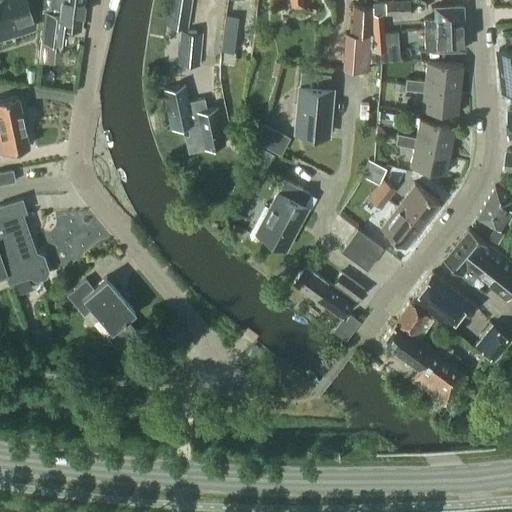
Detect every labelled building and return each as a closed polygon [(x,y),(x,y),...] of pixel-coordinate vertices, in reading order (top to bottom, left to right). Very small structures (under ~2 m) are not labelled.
[(0,0),(0,35),(35,25),(26,0),(0,0)] [(62,41),(62,37),(64,25),(81,27),(84,0),(48,0),(47,11),(44,11),(41,38),(62,41)] [(191,0),(168,0),(165,23),(188,26),(191,0)] [(384,0),(372,0),(372,14),(383,13),(385,13),(384,0)] [(397,0),(384,0),(385,13),(398,13),(397,0)] [(409,0),(397,0),(398,13),(410,13),(409,0)] [(349,19),(349,31),(345,31),(342,67),(369,69),(371,32),(372,3),(353,3),(352,19),(349,19)] [(423,17),(423,27),(463,25),(462,4),(434,5),(434,16),(423,17)] [(383,13),(372,14),(372,31),(384,30),(384,16),(383,16),(383,13)] [(238,18),(226,16),(221,49),(234,50),(238,18)] [(464,47),(463,25),(423,27),(424,36),(435,36),(435,48),(464,47)] [(203,31),(181,29),(178,62),(200,64),(203,31)] [(384,30),(372,31),(372,33),(371,33),(370,61),(398,59),(397,29),(384,30)] [(511,30),(505,32),(507,46),(499,47),(504,89),(511,87),(511,30)] [(460,87),(462,62),(427,59),(425,78),(406,76),(405,81),(460,87)] [(299,86),(295,129),(328,131),(331,89),(328,88),(329,73),(301,70),(299,86)] [(457,111),(460,87),(405,81),(405,87),(423,89),(422,108),(457,111)] [(192,121),(195,120),(197,131),(192,132),(186,138),(187,146),(194,148),(224,142),(217,105),(206,107),(204,97),(188,100),(184,82),(164,86),(172,126),(192,122),(192,121)] [(0,98),(0,124),(23,119),(18,94),(0,98)] [(455,123),(420,116),(416,134),(397,131),(396,136),(450,147),(455,123)] [(0,150),(29,144),(23,119),(0,124),(0,150)] [(265,120),(256,138),(281,151),(290,133),(265,120)] [(445,171),(450,147),(396,136),(395,141),(414,145),(410,164),(445,171)] [(511,148),(506,147),(503,167),(511,167),(511,148)] [(370,159),(362,175),(379,182),(386,166),(370,159)] [(0,170),(0,172),(2,182),(15,179),(14,177),(12,168),(0,170)] [(383,176),(376,186),(389,196),(396,186),(383,176)] [(302,205),(310,191),(284,178),(256,230),(285,245),(305,207),(302,205)] [(397,203),(421,222),(439,200),(414,181),(397,203)] [(508,208),(511,200),(511,195),(495,184),(476,215),(499,229),(511,210),(508,208)] [(376,186),(368,195),(381,205),(389,196),(376,186)] [(42,254),(35,250),(21,211),(26,209),(22,196),(0,203),(0,254),(6,271),(9,280),(29,273),(36,277),(45,274),(48,269),(42,254)] [(404,244),(421,222),(397,203),(380,225),(404,244)] [(383,245),(357,226),(349,237),(375,256),(383,245)] [(493,226),(487,236),(497,242),(503,231),(493,226)] [(506,297),(511,289),(511,266),(484,244),(486,242),(468,227),(442,257),(471,281),(477,273),(506,297)] [(349,237),(341,248),(367,267),(375,256),(349,237)] [(304,264),(292,280),(341,314),(352,298),(351,298),(354,295),(357,297),(364,287),(340,270),(330,283),(304,264)] [(448,325),(454,317),(458,321),(466,311),(468,312),(475,303),(431,271),(412,297),(448,325)] [(92,305),(111,328),(106,332),(117,345),(137,328),(126,315),(134,308),(106,275),(92,286),(85,277),(66,293),(83,313),(92,305)] [(409,300),(396,319),(419,337),(433,317),(409,300)] [(433,348),(419,337),(396,319),(381,340),(419,366),(410,378),(435,395),(438,393),(446,400),(467,372),(446,357),(452,347),(440,338),(433,348)] [(491,321),(474,341),(494,358),(511,337),(491,321)] [(41,323),(30,325),(33,343),(44,341),(41,323)] [(0,346),(2,353),(13,350),(9,339),(0,342),(0,346)]
